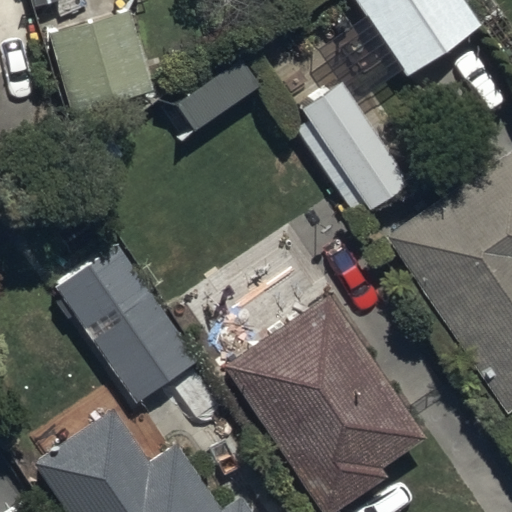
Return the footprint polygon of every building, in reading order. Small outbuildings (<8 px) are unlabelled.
[(463,0),(358,0),(402,68),(476,20),(463,0)] [(128,6),(45,28),(65,105),(148,84),(128,6)] [(337,73),(296,100),(362,199),(403,172),(337,73)] [(511,139),(510,137),(379,228),(502,406),(511,398),(511,139)] [(108,236),(47,279),(130,397),(192,354),(108,236)] [(323,288),(220,360),(323,508),(384,466),(378,458),(420,428),(323,288)] [(106,395),(24,452),(65,511),(253,511),(235,485),(212,500),(169,437),(145,453),(106,395)]
